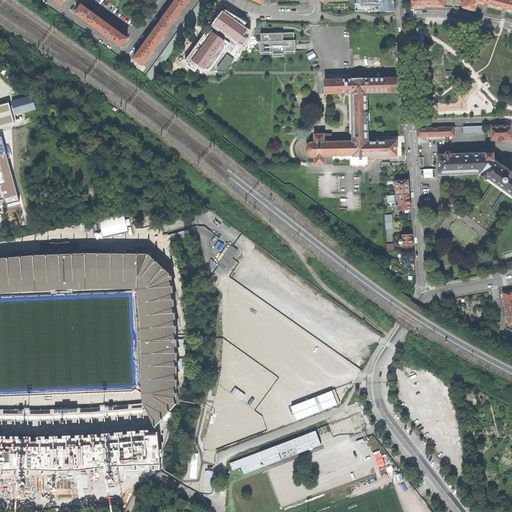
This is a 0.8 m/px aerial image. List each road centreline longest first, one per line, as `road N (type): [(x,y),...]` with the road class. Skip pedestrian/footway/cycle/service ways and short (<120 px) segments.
road 1 (unclassified): [(460,511),(387,418),(376,387),(384,354),(423,295)]
road 2 (track): [(171,482),(197,481),(203,462),(196,441),(217,294),(227,276)]
road 3 (residential): [(410,122),(423,295)]
road 4 (track): [(394,340),(321,284),(289,241)]
